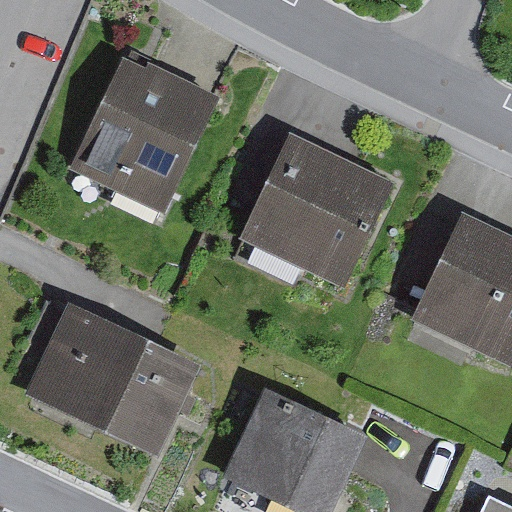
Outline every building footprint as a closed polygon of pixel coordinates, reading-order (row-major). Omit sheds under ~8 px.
[(146,61),(124,50),(70,165),(165,210),(221,90),(190,75),(149,56),(146,61)] [(396,175),(290,126),(239,235),(345,284),(396,175)] [(511,228),(464,205),(411,315),(511,363),(511,228)] [(203,356),(70,295),(26,391),(159,451),(203,356)] [(330,511),(369,427),(265,380),(224,471),(314,511),(330,511)] [(511,511),(511,499),(489,489),(478,511),(511,511)]
